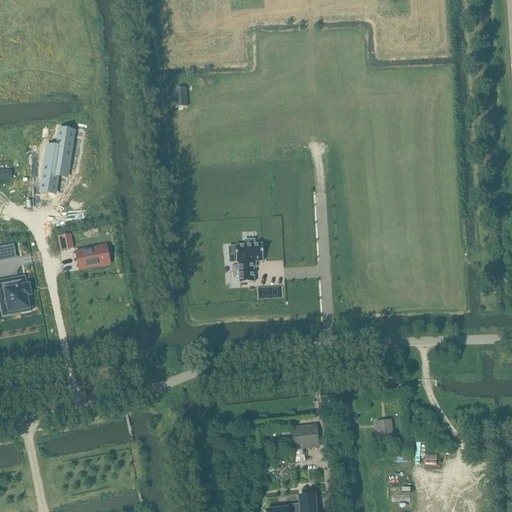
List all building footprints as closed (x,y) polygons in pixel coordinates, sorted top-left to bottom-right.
[(186,90),(173,91),(175,109),(175,110),(178,110),(183,109),(187,109),(187,108),(186,90)] [(46,155),(40,193),(54,195),(58,168),(68,170),(73,133),(59,131),(55,157),(46,155)] [(68,236),(57,238),(60,252),(70,250),(68,236)] [(235,247),(228,248),(229,264),(236,263),(236,264),(238,264),(239,285),(254,284),(253,269),(253,263),(255,263),(263,262),(262,245),(254,245),(254,241),(245,241),(245,246),(235,247)] [(107,246),(74,252),(78,272),(111,266),(107,246)] [(25,278),(0,282),(0,291),(1,291),(6,314),(10,313),(11,314),(31,310),(28,297),(30,297),(28,285),(26,286),(25,278)] [(387,368),(386,368),(387,376),(407,374),(407,367),(394,367),(387,368)] [(375,423),(377,441),(392,439),(390,421),(375,423)] [(294,450),(317,448),(315,427),(292,429),(294,450)] [(475,511),(473,481),(368,492),(370,511),(475,511)] [(315,511),(314,496),(298,498),(299,505),(287,506),(287,509),(266,511),(315,511)]
